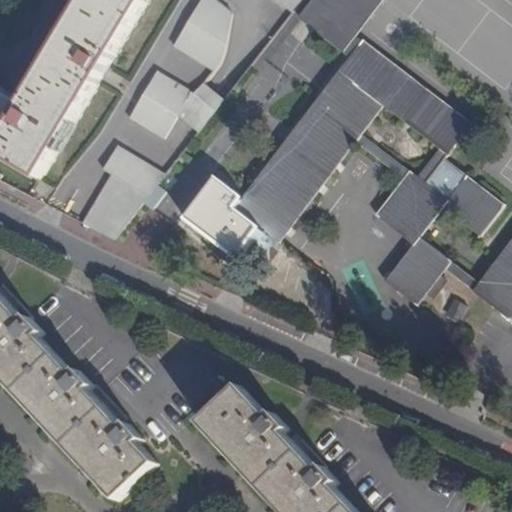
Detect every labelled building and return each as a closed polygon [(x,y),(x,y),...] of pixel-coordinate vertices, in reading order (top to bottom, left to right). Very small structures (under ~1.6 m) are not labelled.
[(41,178),(73,126),(118,54),(150,0),(89,0),(28,102),(0,85),(0,144),(0,145),(0,144),(0,154),(18,165),(41,178)] [(233,14),(211,0),(206,0),(175,48),(214,73),(227,53),(233,14)] [(278,0),(296,14),(307,0),(278,0)] [(319,0),(315,6),(357,38),(386,0),(319,0)] [(298,152),(291,147),(249,201),(222,181),(191,222),(245,262),(267,233),(284,245),(360,145),(386,164),(392,157),(366,137),(387,108),(414,128),(437,99),(357,38),(315,6),(304,21),(355,60),(322,105),(329,110),(298,152)] [(296,77),(316,47),(285,26),(256,69),(279,85),(288,72),(296,77)] [(195,93),(158,72),(129,121),(165,142),(178,120),(195,93)] [(226,102),(205,86),(178,120),(198,136),(226,102)] [(447,210),(460,220),(483,190),(470,180),(453,203),(431,186),(475,128),(473,126),(437,99),(414,128),(445,152),(423,180),(392,157),(386,164),(410,183),(383,220),(395,229),(418,246),(390,284),(404,294),(437,249),(425,240),(447,210)] [(329,110),(322,105),(291,147),(298,152),(329,110)] [(193,151),(225,175),(250,142),(217,118),(193,151)] [(164,176),(119,148),(104,172),(112,177),(84,224),(116,241),(164,176)] [(483,190),(460,220),(485,239),(507,208),(483,190)] [(511,247),(484,285),(437,249),(404,294),(420,306),(447,271),(511,320),(511,247)] [(0,366),(121,498),(160,460),(141,440),(144,438),(130,423),(128,426),(93,388),(95,385),(82,371),(79,374),(41,333),(44,331),(32,317),(29,320),(0,288),(0,366)] [(207,426),(289,511),(365,511),(342,488),(344,485),(330,471),(327,473),(291,434),(293,432),(278,418),(276,419),(246,388),(207,426)]
